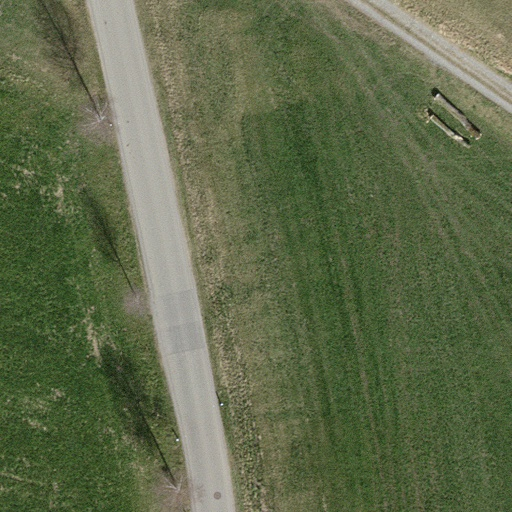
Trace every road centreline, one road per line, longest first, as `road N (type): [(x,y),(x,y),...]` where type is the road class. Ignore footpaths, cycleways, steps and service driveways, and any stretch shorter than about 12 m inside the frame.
road 1 (tertiary): [(111,0),(216,511)]
road 2 (track): [(366,0),(511,100)]
